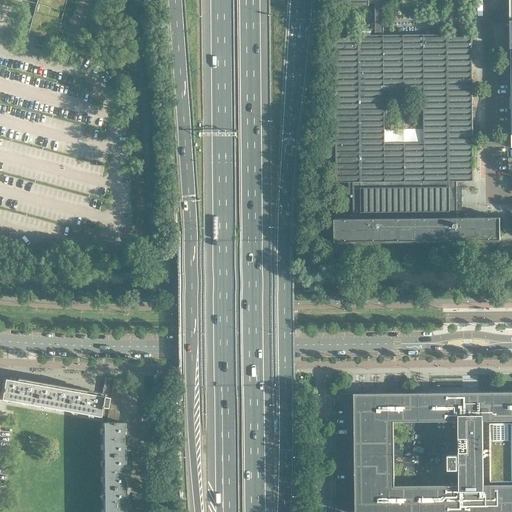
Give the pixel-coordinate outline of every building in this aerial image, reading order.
[(36,0),(36,4),(58,10),(60,0),(36,0)] [(336,182),(353,181),(457,180),(473,180),(473,179),(472,55),(472,35),(383,36),(383,3),(402,3),(402,5),(426,5),(425,0),(345,0),(345,6),(369,6),(369,3),(374,3),(375,36),(334,36),(336,182)] [(511,0),(509,0),(510,12),(503,12),(503,21),(510,21),(511,147),(511,0)] [(457,200),(457,187),(457,180),(353,181),(353,219),(334,219),(334,241),(500,240),(500,217),(457,218),(457,200)] [(105,406),(107,396),(110,397),(111,392),(102,390),(102,395),(87,392),(87,390),(83,389),(83,392),(55,387),(55,385),(50,384),(50,386),(22,381),(22,379),(18,378),(17,380),(3,378),(0,394),(0,397),(83,413),(98,415),(100,405),(105,406)] [(114,378),(104,378),(102,390),(111,392),(110,397),(107,396),(105,406),(100,405),(98,415),(114,418),(116,408),(118,408),(118,378),(114,378)] [(511,390),(356,391),(357,511),(511,510),(511,390)] [(339,392),(338,401),(346,401),(347,393),(339,392)] [(125,441),(125,436),(123,436),(122,422),(123,422),(102,422),(102,423),(102,455),(123,455),(123,441),(125,441)] [(125,473),(125,469),(123,469),(123,455),(102,455),(103,488),(123,487),(123,473),(125,473)] [(126,506),(125,502),(123,502),(123,487),(103,488),(102,511),(123,511),(123,506),(126,506)]
